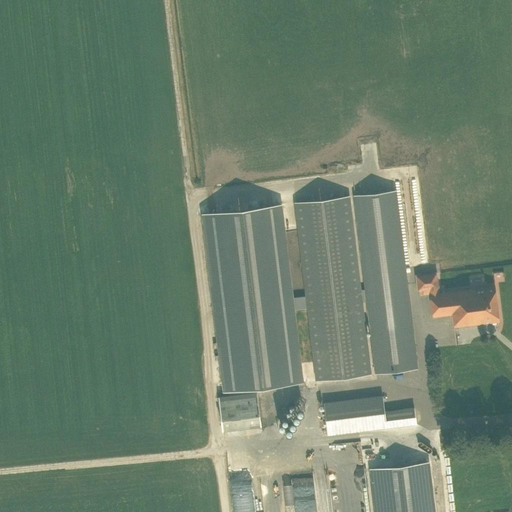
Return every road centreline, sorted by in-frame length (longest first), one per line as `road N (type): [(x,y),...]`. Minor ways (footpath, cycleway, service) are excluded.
road 1 (track): [(227,511),(166,0)]
road 2 (track): [(0,473),(220,452)]
